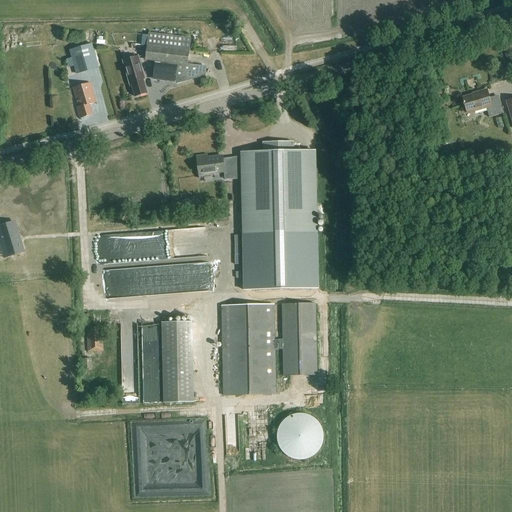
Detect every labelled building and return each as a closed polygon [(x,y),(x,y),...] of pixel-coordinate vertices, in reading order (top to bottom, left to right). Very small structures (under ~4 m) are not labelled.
[(149,34),(147,47),(146,61),(153,61),(153,62),(155,62),(153,79),(176,82),(176,84),(177,84),(177,85),(205,77),(206,68),(188,67),(189,52),(181,51),(183,38),(149,34)] [(92,44),(69,51),(76,75),(86,72),(83,65),(97,61),(92,44)] [(136,98),(148,95),(144,81),(146,80),(139,58),(124,62),(130,84),(132,84),(136,98)] [(80,119),(92,115),(89,105),(96,103),(90,84),(73,89),(79,108),(77,109),(80,119)] [(489,118),(503,114),(499,100),(490,103),(487,90),(476,94),(463,98),(467,114),(486,109),(489,118)] [(440,141),(442,147),(453,144),(452,141),(450,138),(440,141)] [(241,180),(242,201),(243,292),(317,291),(315,153),(293,154),(293,144),(262,144),(262,154),(241,154),(241,180)] [(207,156),(196,158),(198,176),(220,173),(224,173),(224,176),(225,180),(230,180),(237,180),(237,174),(237,158),(223,160),(223,157),(208,159),(207,156)] [(182,209),(191,208),(190,199),(181,201),(182,209)] [(14,214),(0,218),(0,236),(3,247),(22,241),(14,214)] [(317,376),(315,305),(282,305),(283,341),(275,341),(274,305),(222,306),(224,396),(276,395),(275,350),(283,350),(283,377),(317,376)] [(191,321),(162,322),(164,404),(193,403),(191,321)] [(98,329),(90,329),(91,332),(87,332),(88,336),(87,336),(88,352),(103,352),(102,340),(99,340),(99,337),(98,329)] [(91,371),(91,360),(82,360),(82,371),(91,371)] [(283,452),(319,460),(328,420),(288,411),(282,435),(287,436),(283,452)]
